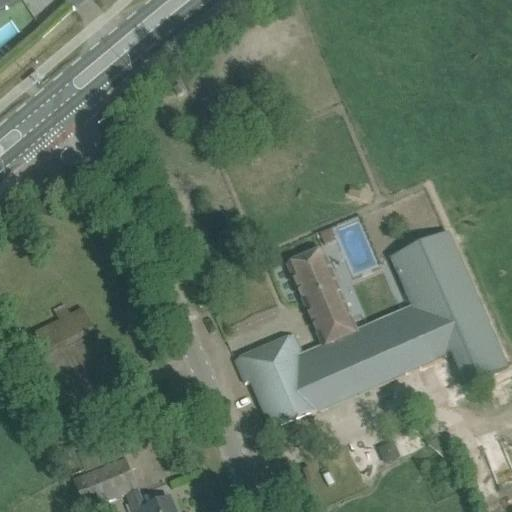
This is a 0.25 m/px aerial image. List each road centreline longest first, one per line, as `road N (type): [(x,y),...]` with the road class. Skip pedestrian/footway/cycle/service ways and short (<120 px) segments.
road 1 (tertiary): [(244,511),(89,161),(56,117)]
road 2 (primary): [(56,117),(198,0)]
road 3 (primary): [(159,0),(40,98)]
